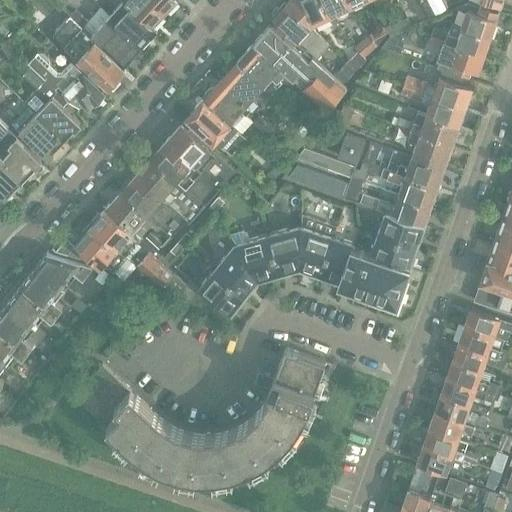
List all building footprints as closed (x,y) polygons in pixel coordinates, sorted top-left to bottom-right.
[(154,25),(157,22),(133,0),(108,0),(118,9),(111,16),(143,47),(159,30),(154,25)] [(133,0),(157,22),(176,2),(174,0),(133,0)] [(291,0),(288,3),(311,24),(329,15),(321,0),(291,0)] [(321,0),(329,15),(351,5),(348,0),(321,0)] [(414,0),(423,18),(430,15),(423,0),(414,0)] [(423,0),(430,15),(448,6),(444,0),(423,0)] [(467,11),(462,25),(491,36),(494,34),(496,28),(495,26),(500,9),(473,0),(469,0),(456,6),(456,7),(467,11)] [(330,44),(311,24),(288,3),(288,4),(286,3),(280,10),(281,11),(275,17),(319,57),(330,44)] [(54,34),(109,87),(111,86),(114,86),(121,78),(120,75),(126,69),(71,16),(54,34)] [(126,64),(143,47),(111,16),(95,34),(126,64)] [(431,34),(446,39),(485,53),(491,36),(462,25),(452,22),(449,31),(434,26),(431,34)] [(257,40),(255,43),(316,97),(332,112),(334,108),(332,106),(349,88),(315,56),(311,60),(303,53),(304,52),(273,24),(265,32),(262,32),(258,37),(257,40)] [(389,30),(387,25),(371,33),(379,43),(389,30)] [(372,39),(356,48),(366,57),(377,45),(372,39)] [(479,70),(485,53),(446,39),(443,47),(453,51),(450,59),(479,70)] [(245,51),(237,59),(271,90),(281,78),(310,104),(316,97),(255,43),(248,51),(245,51)] [(322,60),(334,70),(339,64),(327,54),(322,60)] [(361,54),(350,64),(357,71),(367,60),(361,54)] [(58,86),(78,104),(81,101),(90,110),(94,105),(95,106),(98,103),(100,103),(104,99),(104,96),(107,94),(73,61),(63,72),(58,72),(52,66),(52,62),(45,55),(40,55),(30,65),(33,67),(56,89),(58,86)] [(271,90),(237,59),(231,66),(231,70),(222,80),(253,109),(271,90)] [(25,103),(28,106),(64,140),(81,123),(65,107),(70,103),(33,67),(25,75),(39,88),(25,103)] [(404,83),(425,91),(467,106),(473,88),(464,85),(467,76),(443,67),(437,85),(407,75),(404,83)] [(211,88),(204,95),(243,131),(244,131),(252,122),(254,120),(248,114),(253,109),(222,80),(214,88),(211,88)] [(431,103),(427,113),(460,125),(467,106),(425,91),(422,99),(431,103)] [(189,116),(226,149),(243,131),(204,95),(198,102),(198,105),(189,116)] [(354,109),(344,105),(337,124),(347,128),(354,109)] [(47,158),(64,140),(28,106),(11,124),(47,158)] [(397,123),(411,128),(453,144),(460,125),(427,113),(423,123),(414,120),(414,121),(399,115),(397,123)] [(151,155),(207,204),(237,170),(182,121),(151,155)] [(417,141),(413,153),(446,164),(453,144),(411,128),(408,138),(417,141)] [(0,159),(22,180),(41,160),(10,130),(0,139),(0,159)] [(339,156),(358,162),(365,139),(347,133),(339,156)] [(375,164),(381,145),(370,141),(364,160),(375,164)] [(317,152),(305,148),(297,158),(313,164),(317,152)] [(330,157),(317,152),(313,164),(326,169),(330,157)] [(207,204),(151,155),(136,172),(187,218),(191,222),(207,204)] [(343,161),(330,157),(326,169),(338,173),(343,161)] [(400,162),(397,170),(439,186),(445,168),(412,157),(409,165),(400,162)] [(0,202),(22,180),(0,159),(0,202)] [(356,165),(343,161),(338,173),(351,178),(355,168),(356,165)] [(269,184),(282,169),(277,164),(261,181),(266,186),(269,184)] [(289,177),(303,182),(308,168),(298,165),(289,177)] [(402,183),(399,193),(432,205),(439,186),(397,170),(383,166),(380,175),(402,183)] [(320,173),(308,168),(303,182),(315,186),(320,173)] [(387,210),(426,224),(432,205),(399,193),(357,177),(360,170),(355,168),(351,178),(350,183),(345,195),(387,210)] [(121,189),(148,213),(172,234),(187,218),(136,172),(121,189)] [(320,173),(315,186),(325,190),(330,176),(320,173)] [(340,180),(330,176),(325,190),(335,193),(340,180)] [(345,197),(345,195),(350,183),(340,180),(335,193),(345,197)] [(106,206),(108,207),(137,233),(143,227),(139,223),(148,213),(121,189),(106,206)] [(219,196),(211,205),(217,211),(225,202),(219,196)] [(511,204),(508,203),(501,223),(511,226),(511,204)] [(101,213),(92,222),(130,256),(164,287),(189,294),(191,286),(140,240),(142,238),(137,233),(108,207),(102,214),(101,213)] [(426,224),(387,210),(378,233),(418,247),(426,224)] [(290,228),(269,234),(280,274),(300,268),(302,221),(301,221),(301,230),(298,231),(295,231),(291,232),(290,228)] [(320,275),(334,236),(313,229),(312,232),(308,231),(302,231),(302,221),(300,268),(320,275)] [(116,271),(130,256),(92,222),(83,232),(85,234),(78,241),(70,234),(64,241),(62,239),(54,247),(57,250),(94,260),(96,257),(103,263),(105,262),(116,271)] [(511,226),(501,223),(495,241),(511,247),(511,226)] [(280,274),(269,234),(250,239),(248,233),(244,230),(230,234),(234,240),(239,248),(259,280),(280,274)] [(187,232),(171,250),(177,256),(193,237),(187,232)] [(410,267),(418,247),(378,233),(372,253),(371,254),(410,267)] [(355,243),(334,236),(320,275),(341,282),(353,246),(354,247),(355,243)] [(228,252),(214,270),(246,296),(259,280),(239,248),(234,240),(233,240),(238,249),(234,252),(231,255),(228,252)] [(511,247),(495,241),(488,260),(511,268),(511,247)] [(372,253),(354,247),(353,246),(341,282),(373,293),(371,299),(370,299),(369,300),(399,311),(407,289),(403,288),(410,267),(371,254),(372,253)] [(48,250),(46,253),(37,265),(67,288),(78,273),(86,279),(96,265),(48,250)] [(511,268),(488,260),(475,299),(511,312),(511,268)] [(37,265),(22,283),(59,313),(64,306),(57,300),(67,288),(37,265)] [(232,313),(246,296),(214,270),(200,287),(232,313)] [(22,283),(8,302),(37,325),(46,314),(53,320),(59,313),(22,283)] [(37,325),(8,302),(0,311),(0,325),(30,349),(32,351),(47,333),(37,325)] [(511,320),(472,307),(466,325),(505,338),(507,339),(510,330),(511,330),(511,320)] [(0,325),(0,356),(7,363),(17,351),(24,357),(30,349),(0,325)] [(505,338),(466,325),(460,341),(507,358),(509,350),(502,347),(505,338)] [(460,341),(454,359),(482,369),(485,360),(504,367),(507,358),(460,341)] [(104,364),(103,364),(74,395),(106,424),(131,447),(138,453),(143,457),(150,462),(157,465),(165,469),(177,473),(189,476),(204,477),(209,477),(214,477),(219,477),(224,476),(230,475),(235,474),(240,473),(245,471),(250,469),(254,467),(259,465),(263,462),(268,459),(272,456),(276,453),(284,446),(288,442),(292,438),(295,434),(298,430),(301,426),(304,421),(306,417),(309,412),(311,407),(313,403),(327,361),(287,347),(277,376),(275,375),(275,377),(262,372),(258,384),(271,388),(270,389),(272,390),(270,394),(268,398),(266,402),(264,406),(261,409),(258,413),(255,416),(252,419),(248,422),(244,424),(241,426),(237,428),(233,430),(230,431),(222,433),(218,434),(214,434),(209,435),(205,435),(201,434),(197,434),(189,433),(184,431),(180,430),(175,427),(170,425),(166,422),(163,419),(159,416),(104,364)] [(492,372),(482,369),(454,359),(448,376),(497,393),(500,385),(489,381),(492,372)] [(448,376),(442,393),(470,403),(473,394),(494,401),(497,393),(448,376)] [(442,393),(436,410),(475,424),(486,428),(489,419),(467,412),(470,403),(442,393)] [(475,424),(436,410),(431,427),(459,437),(462,429),(472,432),(475,424)] [(431,427),(425,444),(463,457),(469,440),(459,437),(431,427)] [(511,441),(511,436),(503,434),(498,447),(509,451),(511,441)] [(460,466),(463,457),(425,444),(419,461),(447,471),(450,462),(460,466)] [(425,511),(433,489),(439,473),(416,466),(400,511),(425,511)] [(493,468),(487,485),(495,488),(498,485),(503,472),(493,468)] [(446,493),(433,489),(425,511),(448,511),(459,480),(451,477),(446,493)] [(468,483),(459,480),(448,511),(470,511),(471,511),(460,508),(468,483)] [(483,511),(472,511),(471,511),(470,511),(492,511),(498,497),(499,494),(491,491),(483,511)] [(500,511),(501,511),(505,499),(498,497),(492,511),(500,511)]
